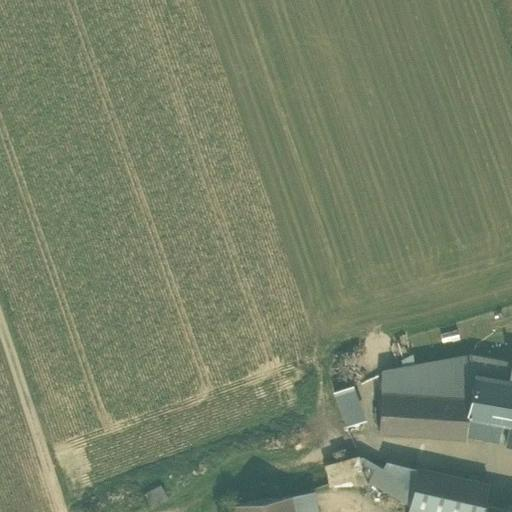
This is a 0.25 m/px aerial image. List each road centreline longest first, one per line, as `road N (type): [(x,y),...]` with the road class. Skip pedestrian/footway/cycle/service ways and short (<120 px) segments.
road 1 (track): [(176,511),(363,439)]
road 2 (track): [(0,335),(60,511)]
